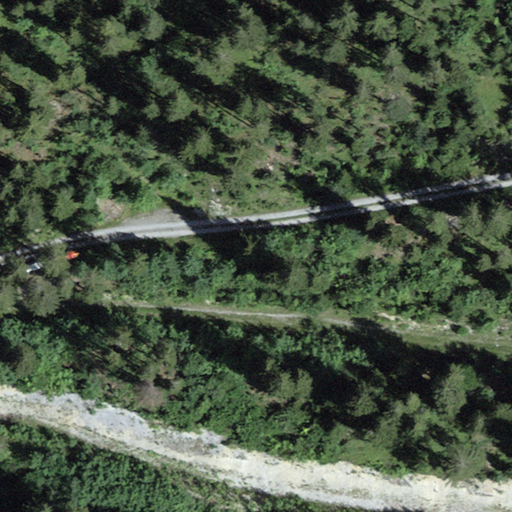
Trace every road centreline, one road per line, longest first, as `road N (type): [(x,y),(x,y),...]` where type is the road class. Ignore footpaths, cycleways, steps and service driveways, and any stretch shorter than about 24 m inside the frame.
road 1 (track): [(511,179),(286,219),(104,239),(0,266)]
road 2 (track): [(511,356),(314,325),(157,312),(0,318)]
